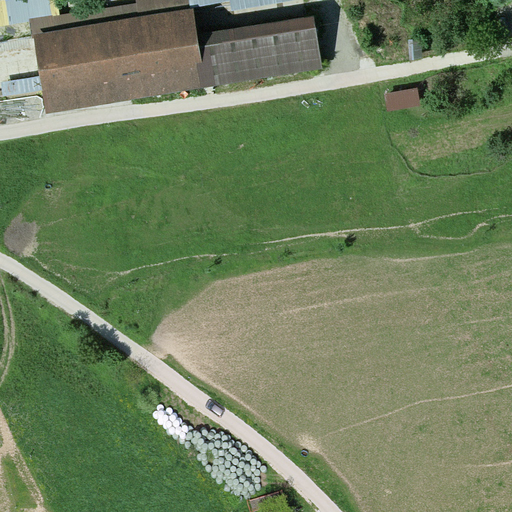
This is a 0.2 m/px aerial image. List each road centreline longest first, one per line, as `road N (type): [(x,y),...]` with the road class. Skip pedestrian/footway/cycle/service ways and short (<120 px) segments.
road 1 (track): [(0,133),(511,52)]
road 2 (track): [(332,511),(254,434),(121,335),(0,259)]
